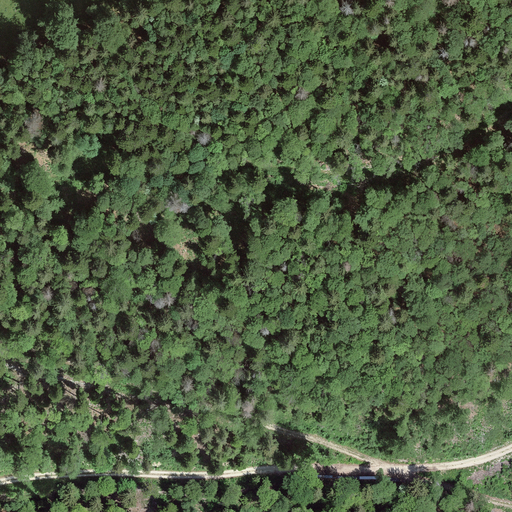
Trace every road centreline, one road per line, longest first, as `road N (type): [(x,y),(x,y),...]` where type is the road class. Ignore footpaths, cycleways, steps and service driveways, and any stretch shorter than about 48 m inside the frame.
road 1 (track): [(0,336),(511,503)]
road 2 (track): [(0,187),(199,161),(314,175),(364,172),(434,154),(511,105)]
road 3 (track): [(511,447),(472,463),(408,469),(78,473),(0,482)]
